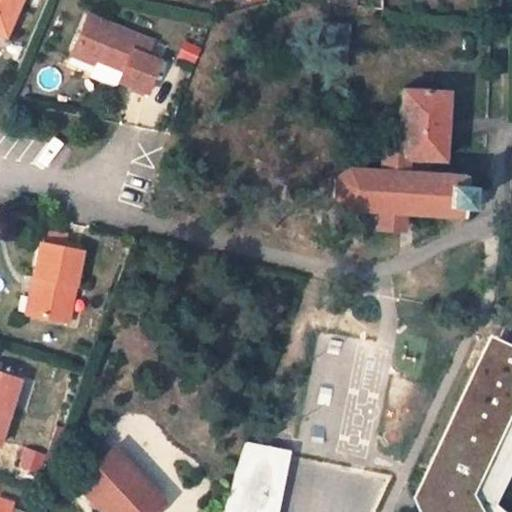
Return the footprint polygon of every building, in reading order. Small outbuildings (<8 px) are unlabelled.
[(19,0),(0,0),(0,33),(5,36),(19,0)] [(150,41),(87,16),(71,56),(94,65),(95,61),(121,72),(118,81),(145,92),(157,62),(144,56),(150,41)] [(348,25),(327,22),(325,48),(345,50),(345,47),(348,25)] [(360,25),(348,25),(345,47),(358,48),(360,25)] [(345,50),(325,48),(323,62),(344,64),(345,50)] [(396,158),(427,160),(442,161),(446,92),(400,89),(396,155),(396,158)] [(396,158),(396,155),(381,153),(380,172),(366,171),(366,167),(362,167),(362,170),(345,170),(335,180),(334,197),(343,207),(360,209),(360,211),(363,211),(363,209),(378,210),(376,228),(401,231),(402,212),(420,213),(420,216),(423,217),(423,213),(442,215),(442,218),(445,218),(445,215),(461,216),(462,206),(465,206),(466,186),(464,186),(464,176),(448,176),(449,173),(445,173),(445,176),(426,174),(427,160),(396,158)] [(65,237),(43,233),(40,245),(63,249),(65,237)] [(38,245),(32,279),(38,281),(31,317),(65,323),(79,252),(63,249),(40,245),(38,245)] [(38,281),(32,279),(25,315),(31,317),(38,281)] [(511,350),(492,340),(479,368),(494,375),(502,357),(511,358),(511,350)] [(503,511),(494,504),(511,465),(511,358),(502,357),(494,375),(479,368),(450,431),(447,436),(421,492),(428,508),(429,511),(503,511)] [(0,435),(16,380),(0,375),(0,435)] [(277,511),(289,451),(246,443),(221,511),(277,511)] [(37,470),(41,453),(23,449),(19,466),(37,470)] [(109,449),(74,483),(92,503),(100,511),(154,511),(161,505),(109,449)] [(0,511),(7,511),(10,505),(0,501),(0,511)] [(100,511),(92,503),(88,507),(92,511),(100,511)]
